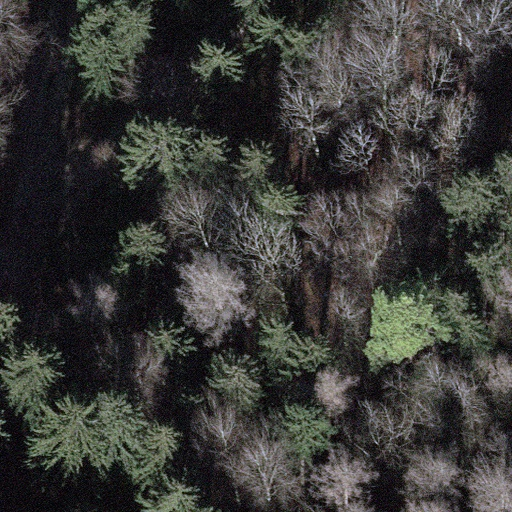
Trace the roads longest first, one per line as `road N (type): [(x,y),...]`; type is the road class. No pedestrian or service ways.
road 1 (track): [(0,343),(114,230),(294,0)]
road 2 (track): [(114,230),(53,111),(40,0)]
